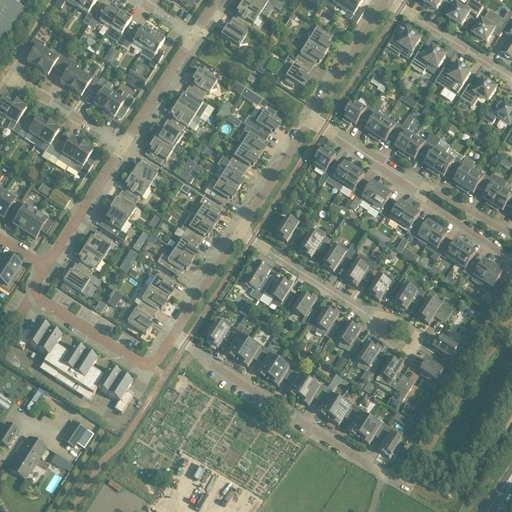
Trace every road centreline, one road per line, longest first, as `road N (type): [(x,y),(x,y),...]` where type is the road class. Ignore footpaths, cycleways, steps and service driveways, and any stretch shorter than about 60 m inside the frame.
road 1 (residential): [(407,488),(172,336)]
road 2 (residential): [(172,336),(155,363),(140,364),(39,298),(36,282),(46,267)]
road 3 (residential): [(370,317),(238,233)]
road 4 (residential): [(508,78),(387,0)]
road 5 (residential): [(46,267),(123,147)]
road 6 (residential): [(387,0),(309,119)]
road 7 (residential): [(309,119),(238,233)]
road 8 (residential): [(123,147),(11,76)]
road 9 (residential): [(123,147),(193,37)]
road 10 (residential): [(238,233),(172,336)]
